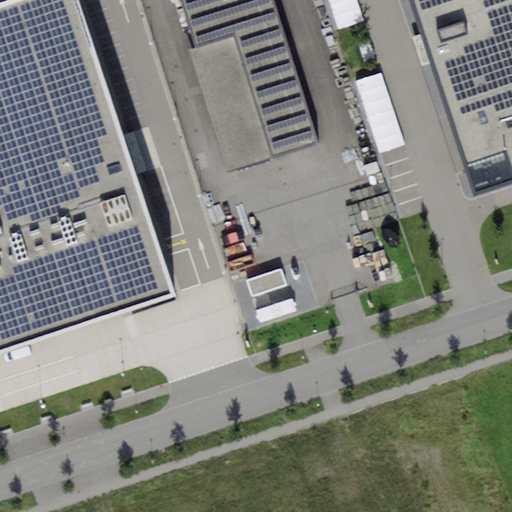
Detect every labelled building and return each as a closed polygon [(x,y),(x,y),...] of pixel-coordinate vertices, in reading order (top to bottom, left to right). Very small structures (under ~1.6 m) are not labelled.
[(122,135),(77,0),(6,0),(0,2),(0,353),(175,296),(122,135)] [(277,0),(179,0),(229,169),(319,142),(277,0)] [(358,0),(330,0),(338,29),(364,22),(358,0)] [(511,0),(410,0),(473,190),(511,176),(511,0)] [(382,152),(408,144),(384,71),(358,80),(382,152)] [(280,268),(245,281),(252,298),(286,285),(280,268)] [(293,299),(255,311),(259,324),(298,312),(293,299)]
